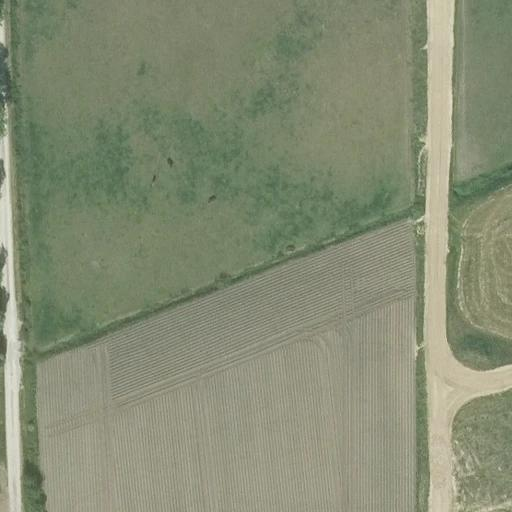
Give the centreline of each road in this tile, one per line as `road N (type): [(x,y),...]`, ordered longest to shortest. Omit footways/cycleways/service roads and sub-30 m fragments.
road 1 (track): [(436,511),(439,0)]
road 2 (unclassified): [(11,511),(0,176)]
